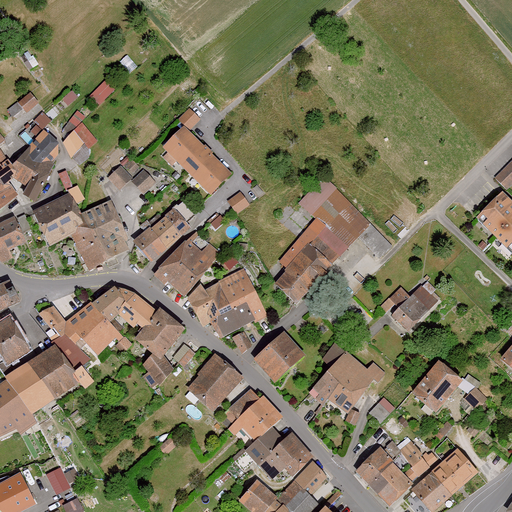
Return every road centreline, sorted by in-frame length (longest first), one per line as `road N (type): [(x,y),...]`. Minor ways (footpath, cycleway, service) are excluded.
road 1 (residential): [(356,0),(202,130),(242,174),(134,286)]
road 2 (residential): [(511,136),(403,244),(375,266),(356,256),(242,365)]
road 3 (unclassified): [(242,365),(375,511)]
road 4 (unclassified): [(134,286),(242,365)]
